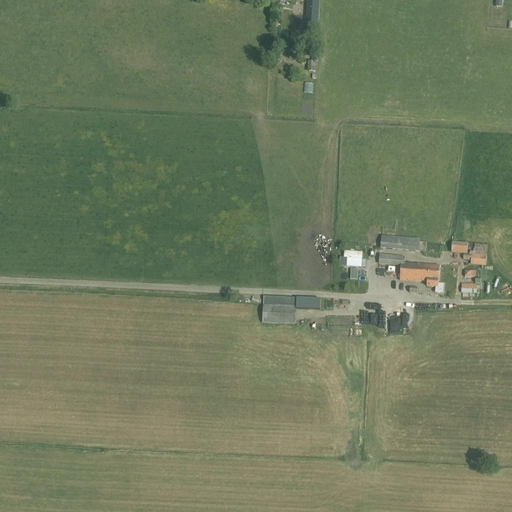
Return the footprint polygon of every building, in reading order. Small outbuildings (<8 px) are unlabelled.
[(307,0),(305,33),(317,34),(319,0),(307,0)] [(419,252),(419,241),(381,237),(380,249),(419,252)] [(452,242),(451,253),(467,254),(468,244),(452,242)] [(470,251),(469,255),(464,255),(464,261),(471,261),(471,266),(486,267),(487,255),(488,245),(474,244),(473,251),(470,251)] [(400,281),(419,282),(419,281),(428,282),(427,287),(435,288),(435,293),(443,294),(443,284),(438,284),(440,266),(404,264),(405,257),(380,255),(379,264),(401,266),(400,281)] [(475,284),(480,284),(481,272),(473,271),(473,279),(476,279),(475,284)] [(461,294),(477,294),(477,285),(462,284),(461,294)] [(263,305),(262,323),(295,325),(296,307),(263,305)] [(393,309),(393,318),(402,318),(402,309),(393,309)] [(395,332),(401,332),(401,333),(411,333),(412,315),(403,315),(403,324),(395,324),(395,332)]
